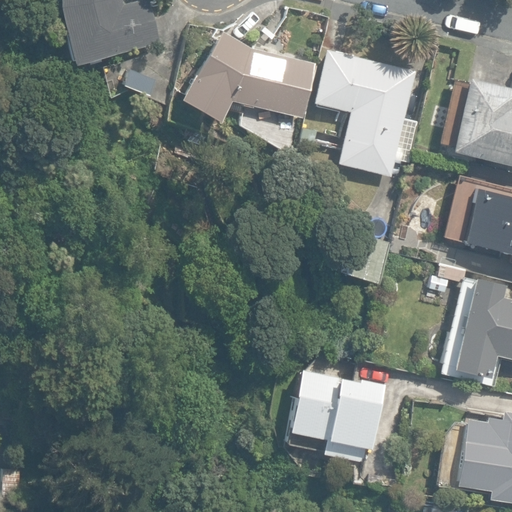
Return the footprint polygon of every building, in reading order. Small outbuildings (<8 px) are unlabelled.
[(54,0),(54,4),(69,63),(157,41),(146,0),(134,0),(121,3),(120,0),(54,0)] [(176,98),(215,120),(227,99),(300,116),(312,62),(246,47),(217,30),(176,98)] [(334,163),(387,175),(391,158),(406,162),(416,120),(401,117),(412,70),(322,49),(310,102),(346,111),(334,163)] [(447,149),(511,165),(511,88),(464,77),(447,149)] [(459,240),(511,253),(511,196),(472,186),(459,240)] [(341,271),(377,281),(389,241),(352,231),(341,271)] [(435,275),(461,282),(464,269),(438,262),(435,275)] [(448,367),(485,375),(490,353),(511,357),(511,298),(498,295),(501,283),(470,276),(448,367)] [(297,356),(281,422),(323,432),(319,448),(356,457),(351,479),(381,487),(406,383),(297,356)] [(18,417),(31,417),(32,400),(19,399),(18,417)] [(485,498),(511,502),(511,410),(499,409),(497,421),(487,419),(486,425),(464,422),(462,432),(459,431),(450,483),(486,489),(485,498)] [(0,495),(0,501),(17,502),(20,469),(2,468),(0,495)]
